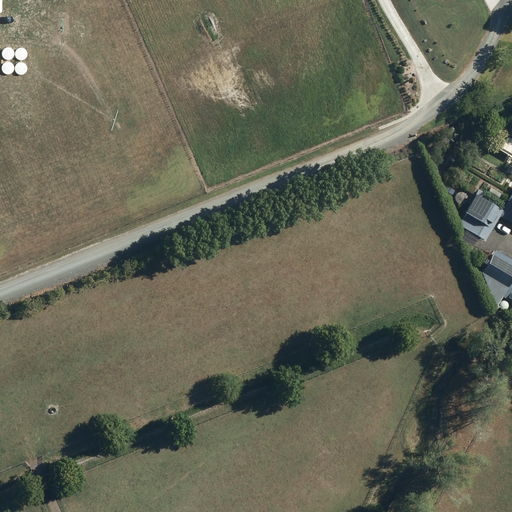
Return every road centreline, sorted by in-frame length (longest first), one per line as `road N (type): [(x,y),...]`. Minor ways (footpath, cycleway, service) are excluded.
road 1 (unknown): [(0,289),(409,126),(439,105)]
road 2 (unknown): [(439,105),(465,81),(511,4)]
